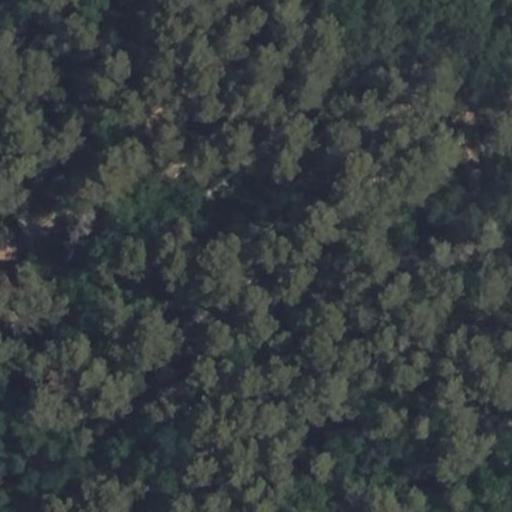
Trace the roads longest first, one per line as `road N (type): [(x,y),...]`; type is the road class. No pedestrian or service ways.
road 1 (track): [(242,0),(180,101),(0,291)]
road 2 (track): [(430,0),(511,189)]
road 3 (track): [(0,331),(20,511)]
